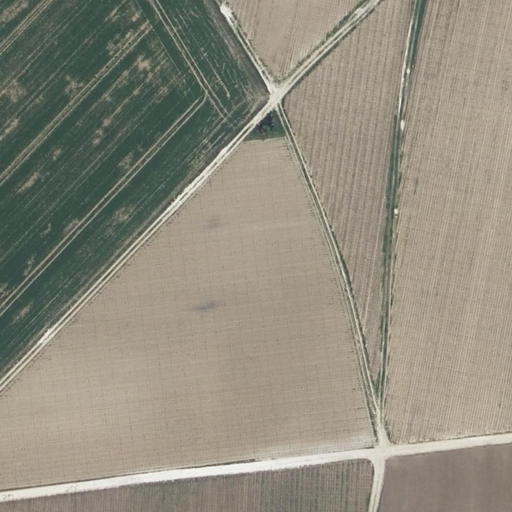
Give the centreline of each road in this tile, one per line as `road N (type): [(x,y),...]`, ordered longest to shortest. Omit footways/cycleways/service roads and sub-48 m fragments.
road 1 (track): [(373,0),(0,377)]
road 2 (track): [(511,435),(0,495)]
road 3 (track): [(386,450),(319,204),(276,96),(212,0)]
road 4 (track): [(378,420),(393,173),(420,0)]
